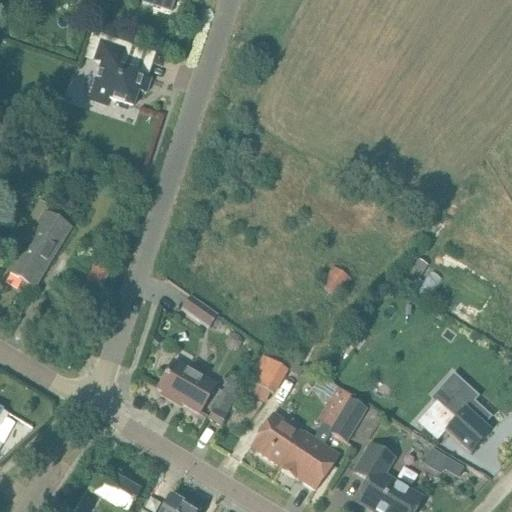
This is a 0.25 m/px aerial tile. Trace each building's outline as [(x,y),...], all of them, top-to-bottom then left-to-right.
[(125,51),(101,42),(94,63),(100,66),(88,102),(106,107),(108,100),(133,108),(138,93),(146,95),(151,81),(118,70),(125,51)] [(19,138),(0,126),(0,162),(3,165),(19,138)] [(69,229),(45,214),(34,234),(24,229),(14,245),(24,251),(9,275),(33,289),(69,229)] [(428,267),(416,259),(399,283),(412,290),(428,267)] [(97,265),(83,285),(96,295),(111,275),(97,265)] [(351,281),(332,267),(318,287),(338,300),(351,281)] [(219,316),(192,297),(183,310),(210,329),(219,316)] [(264,406),(285,369),(261,356),(240,392),(264,406)] [(215,387),(173,363),(157,391),(162,394),(161,396),(171,402),(172,400),(199,415),(215,387)] [(435,404),(417,424),(437,443),(437,442),(434,439),(442,430),(470,455),(489,434),(483,428),(491,419),(474,403),(478,399),(465,387),(444,410),(436,403),(435,404)] [(331,431),(350,401),(351,398),(343,393),(336,389),(333,394),(316,422),(331,431)] [(223,395),(213,411),(225,419),(235,402),(223,395)] [(236,400),(232,409),(239,412),(243,404),(236,400)] [(331,431),(329,435),(346,445),(367,411),(350,401),(331,431)] [(213,411),(208,420),(220,428),(225,419),(213,411)] [(273,416),(250,449),(316,493),(339,458),(305,435),(303,437),(273,416)] [(394,461),(370,446),(354,474),(367,482),(355,503),(370,511),(414,511),(422,500),(384,478),(394,461)] [(424,467),(441,478),(451,463),(433,452),(424,467)] [(93,493),(88,490),(74,511),(95,511),(102,502),(108,506),(119,511),(127,511),(139,494),(105,473),(93,493)] [(194,511),(171,498),(162,511),(143,511),(142,511),(141,511),(194,511)]
